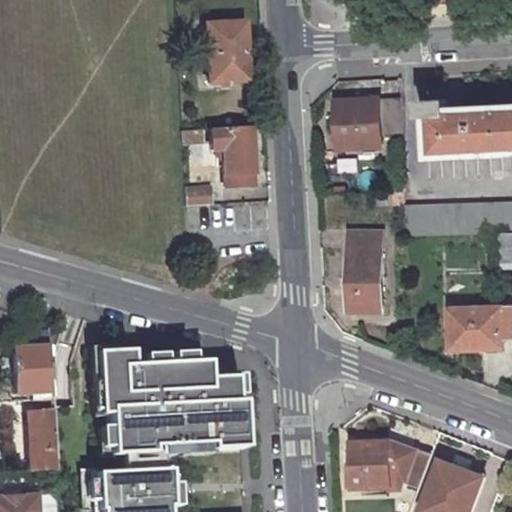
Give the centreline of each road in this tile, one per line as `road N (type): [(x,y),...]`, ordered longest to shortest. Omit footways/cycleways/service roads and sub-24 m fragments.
road 1 (residential): [(0,262),(298,343)]
road 2 (residential): [(298,343),(286,46)]
road 3 (unknown): [(418,40),(423,178),(431,185),(511,184)]
road 4 (residential): [(298,343),(511,424)]
road 5 (residential): [(286,46),(511,36)]
road 6 (residential): [(308,511),(298,343)]
